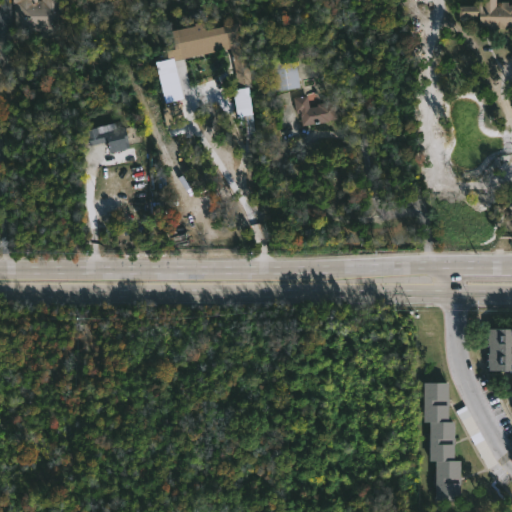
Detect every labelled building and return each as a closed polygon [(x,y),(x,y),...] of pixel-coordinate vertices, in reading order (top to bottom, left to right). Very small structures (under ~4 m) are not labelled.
[(60,0),(60,36),(14,35),(12,0),(60,0)] [(511,26),(502,26),(502,29),(495,28),(494,32),(483,31),(483,24),(477,24),(477,18),(456,17),(457,6),(474,6),(474,0),(493,0),(493,6),(499,5),(499,1),(506,1),(506,5),(511,5),(511,26)] [(233,23),(247,88),(234,90),(223,39),(172,50),(169,36),(233,23)] [(182,98),(172,58),(153,63),(164,103),(182,98)] [(299,87),(274,91),(269,63),(295,59),(299,87)] [(249,88),(233,89),(234,117),(249,117),(249,88)] [(306,95),(307,108),(316,107),(315,104),(336,101),(339,120),(317,123),(317,119),(311,119),(312,122),(307,123),(308,126),(297,127),(292,97),(306,95)] [(103,124),(103,127),(110,125),(110,129),(116,127),(121,149),(104,153),(103,146),(85,150),(80,130),(103,124)] [(510,327),(510,329),(511,329),(511,344),(511,351),(511,369),(488,369),(487,330),(489,330),(489,327),(510,327)] [(460,495),(460,496),(434,496),(436,460),(429,459),(430,420),(423,420),(424,380),(448,381),(447,420),(454,420),(452,459),(461,459),(460,495)]
